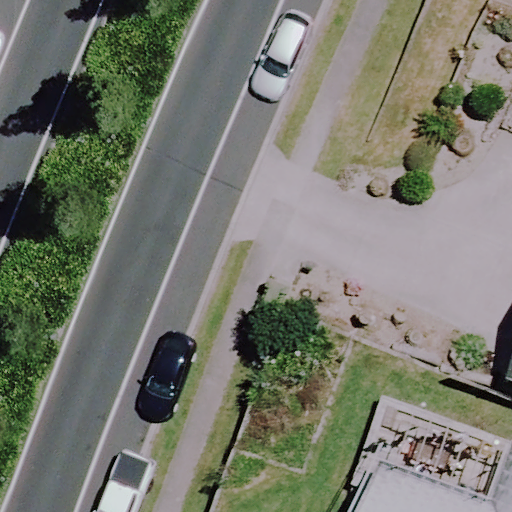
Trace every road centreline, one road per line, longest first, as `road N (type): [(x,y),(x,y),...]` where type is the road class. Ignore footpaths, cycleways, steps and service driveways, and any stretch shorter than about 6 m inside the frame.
road 1 (secondary): [(245,0),(45,511)]
road 2 (secondary): [(0,158),(65,0)]
